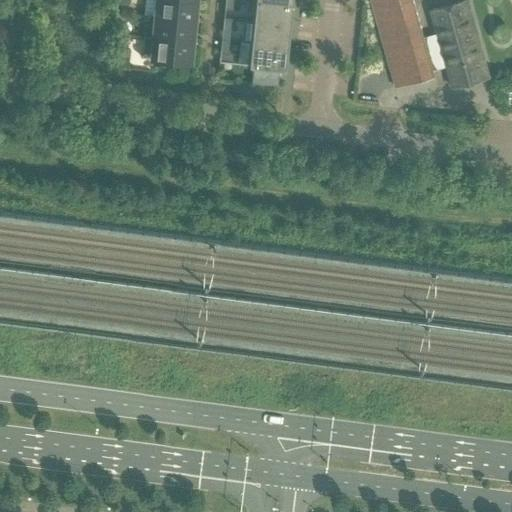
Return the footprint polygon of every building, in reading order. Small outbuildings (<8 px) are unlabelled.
[(191,0),(156,0),(155,17),(193,21),(195,0),(191,0)] [(224,0),(224,9),(232,10),(233,0),(224,0)] [(253,0),(252,21),(287,25),(289,3),(253,0)] [(371,0),(396,87),(434,77),(433,71),(447,67),(453,88),(489,78),(483,57),(466,0),(431,10),(437,33),(423,37),(412,0),(371,0)] [(155,17),(153,37),(191,41),(193,21),(155,17)] [(222,31),(230,32),(231,19),(223,18),(222,31)] [(252,21),(249,43),(285,46),(287,25),(252,21)] [(117,25),(117,36),(126,35),(126,25),(117,25)] [(126,35),(117,36),(118,47),(127,46),(126,35)] [(191,41),(153,37),(153,38),(143,36),(141,57),(189,62),(191,41)] [(220,52),(228,53),(229,41),(221,40),(220,52)] [(285,46),(249,43),(247,65),(284,69),(284,67),(283,67),(285,46)]
